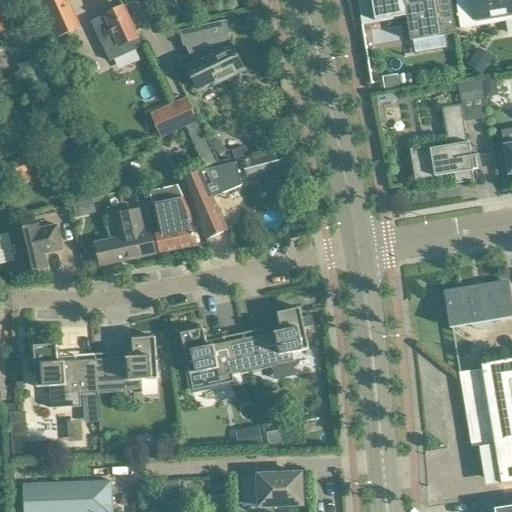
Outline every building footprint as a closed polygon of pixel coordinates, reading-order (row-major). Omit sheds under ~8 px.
[(40,0),(58,38),(80,28),(67,0),(40,0)] [(266,0),(252,0),(254,8),(267,6),(266,0)] [(357,0),(362,25),(363,25),(374,23),(406,18),(410,41),(456,34),(450,0),(357,0)] [(511,0),(455,0),(460,29),(506,21),(508,33),(511,32),(511,0)] [(142,47),(127,16),(123,7),(90,22),(109,62),(142,47)] [(191,44),(199,61),(185,67),(196,89),(213,82),(214,84),(228,78),(226,75),(243,67),(232,45),(231,45),(227,36),(229,35),(225,20),(197,27),(200,41),(190,43),(190,45),(191,44)] [(21,72),(28,90),(56,80),(49,62),(21,72)] [(388,82),(390,95),(407,91),(405,78),(388,82)] [(255,143),(285,126),(263,90),(234,107),(255,143)] [(156,128),(182,117),(176,103),(150,114),(156,128)] [(473,181),(471,170),(477,169),(475,157),(479,156),(479,155),(471,156),(469,143),(467,143),(461,105),(442,108),(448,146),(412,152),(412,149),(410,150),(415,183),(417,183),(417,180),(453,174),(454,184),(473,181)] [(482,126),(484,151),(493,150),(491,126),(482,126)] [(220,140),(211,145),(218,157),(227,153),(220,140)] [(242,160),(248,179),(291,167),(286,149),(242,160)] [(207,239),(227,230),(212,198),(241,185),(235,162),(206,169),(180,180),(186,193),(207,239)] [(34,171),(16,178),(21,190),(39,184),(34,171)] [(158,190),(149,192),(158,231),(155,232),(160,253),(196,246),(189,211),(183,199),(177,186),(158,190)] [(138,209),(117,214),(122,238),(95,243),(100,266),(155,254),(150,231),(144,233),(138,209)] [(47,268),(44,254),(44,252),(49,250),(49,253),(62,250),(57,225),(38,229),(37,225),(8,232),(19,275),(47,268)] [(446,292),(452,328),(452,332),(454,332),(453,326),(469,323),(478,330),(487,329),(486,321),(511,316),(511,314),(507,282),(446,292)] [(243,334),(251,371),(269,367),(271,367),(274,382),(297,378),(294,362),(292,353),(308,349),(301,313),(300,308),(288,311),(277,313),(281,331),(262,335),(244,339),(243,335),(246,334),(246,333),(243,333),(243,334)] [(192,331),(180,334),(181,339),(189,374),(193,394),(232,386),(230,375),(251,371),(243,334),(242,334),(239,334),(240,335),(242,335),(243,339),(207,347),(203,329),(192,331)] [(96,360),(95,360),(97,393),(141,390),(140,380),(157,379),(155,343),(155,337),(143,338),(132,339),(133,357),(96,360)] [(45,345),(33,346),(33,351),(36,388),(49,387),(51,408),(65,407),(79,406),(78,394),(83,394),(85,422),(99,421),(97,393),(95,360),(95,355),(94,355),(94,354),(92,355),(92,356),(94,356),(95,360),(57,363),(56,344),(45,345)] [(460,369),(459,369),(472,447),(494,444),(501,484),(511,482),(511,359),(481,365),(482,369),(461,373),(460,369)] [(18,418),(19,443),(33,442),(32,417),(18,418)] [(340,430),(319,433),(322,452),(344,449),(340,430)] [(281,434),(267,436),(270,452),(284,449),(281,434)] [(302,505),(301,474),(258,476),(259,507),(302,505)] [(22,484),(23,511),(112,511),(111,481),(22,484)]
